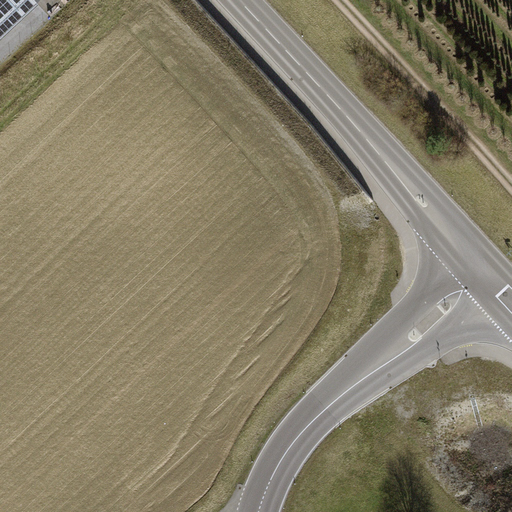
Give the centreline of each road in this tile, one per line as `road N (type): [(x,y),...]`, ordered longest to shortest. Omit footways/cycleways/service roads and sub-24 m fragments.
road 1 (tertiary): [(237,0),(490,270)]
road 2 (primary): [(490,270),(309,415),(273,474),(261,511)]
road 3 (track): [(343,0),(511,184)]
